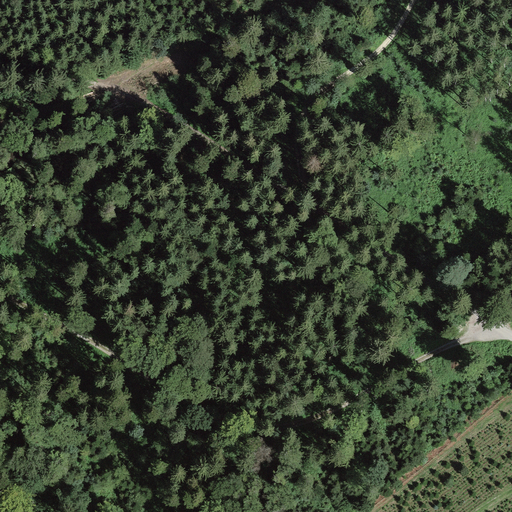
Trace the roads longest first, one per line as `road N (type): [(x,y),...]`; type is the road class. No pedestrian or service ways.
road 1 (track): [(0,73),(130,94),(511,337)]
road 2 (track): [(290,191),(307,104),(382,48),(413,0)]
